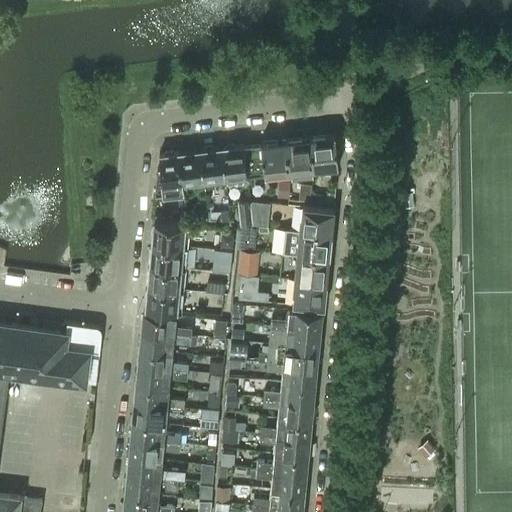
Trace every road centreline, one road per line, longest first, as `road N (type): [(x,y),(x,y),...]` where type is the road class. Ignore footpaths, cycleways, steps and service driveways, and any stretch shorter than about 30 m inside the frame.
road 1 (residential): [(328,511),(365,148),(351,98)]
road 2 (residential): [(121,302),(141,127),(351,98)]
road 3 (residential): [(121,302),(104,511)]
road 4 (residential): [(0,286),(121,302)]
